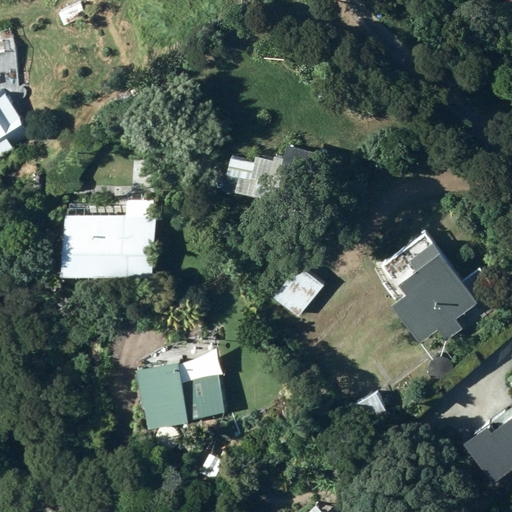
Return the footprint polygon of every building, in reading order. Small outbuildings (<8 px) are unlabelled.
[(10,83),(0,89),(0,157),(1,158),(23,143),(14,131),(33,118),(10,83)] [(322,154),(291,147),(285,176),(316,183),(322,154)] [(259,164),(234,158),(226,191),(240,194),(244,176),(255,179),(259,164)] [(255,197),(279,203),(283,186),(259,180),(255,197)] [(76,272),(162,274),(163,195),(137,195),(137,209),(76,208),(76,272)] [(396,311),(422,347),(439,334),(447,346),(464,334),(458,326),(480,310),(435,249),(411,266),(420,277),(403,290),(410,300),(396,311)] [(329,285),(306,266),(287,290),(311,308),(329,285)] [(150,365),(159,428),(199,422),(199,416),(233,411),(223,350),(190,356),(190,359),(150,365)] [(507,451),(511,458),(511,394),(464,424),(488,462),(507,451)]
